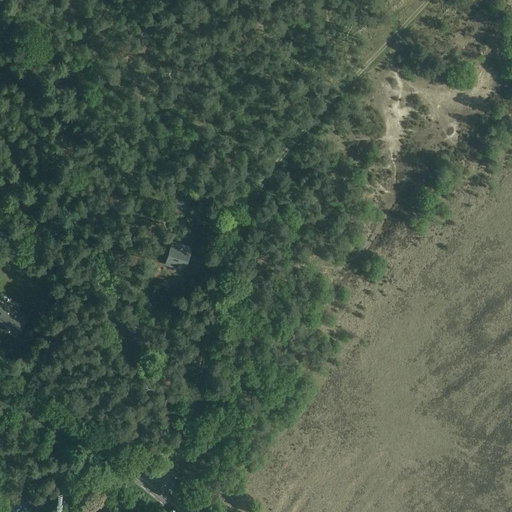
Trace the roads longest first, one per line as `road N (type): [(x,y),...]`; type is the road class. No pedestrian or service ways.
road 1 (track): [(429,0),(285,151),(254,197),(180,455)]
road 2 (primary): [(180,511),(130,470),(0,389)]
